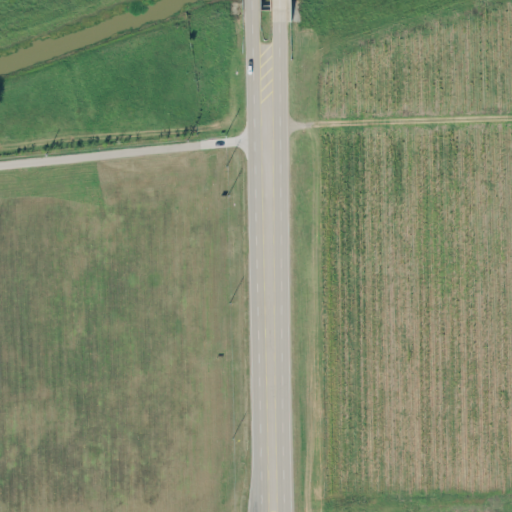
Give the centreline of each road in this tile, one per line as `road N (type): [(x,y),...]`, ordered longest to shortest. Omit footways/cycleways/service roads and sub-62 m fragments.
road 1 (secondary): [(265,66),(270,511)]
road 2 (track): [(511,116),(265,124)]
